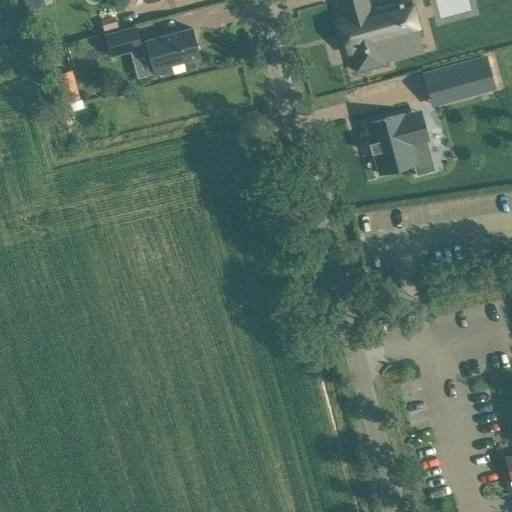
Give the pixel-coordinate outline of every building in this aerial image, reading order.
[(409,0),(398,0),(369,8),(366,0),(335,0),(340,16),(336,17),(346,53),(350,52),(355,70),(384,62),(379,44),(419,33),(409,0)] [(141,48),(136,26),(105,35),(110,56),(141,48)] [(200,57),(192,28),(176,32),(175,30),(161,34),(162,36),(145,41),(155,76),(173,70),(184,67),(183,61),(200,57)] [(486,57),(444,68),(452,99),(494,87),(486,57)] [(81,99),(70,102),(72,110),(84,107),(81,99)] [(402,113),(366,123),(371,142),(368,143),(369,144),(370,143),(373,152),(371,152),(371,153),(374,153),(380,173),(400,168),(399,164),(414,160),(414,158),(428,154),(424,140),(428,139),(422,120),(420,111),(411,113),(402,115),(402,113)]
